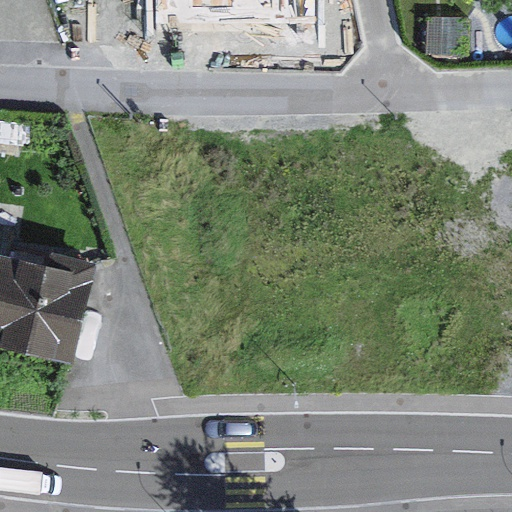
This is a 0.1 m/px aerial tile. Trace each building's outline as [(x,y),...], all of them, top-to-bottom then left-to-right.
[(306,0),(182,0),(183,17),(212,18),(211,31),(250,32),(250,19),(288,19),(288,14),(306,14),(306,0)] [(354,193),(358,141),(316,138),(312,190),(354,193)] [(511,169),(498,168),(491,237),(511,239),(511,169)] [(292,224),(340,224),(339,199),(292,200),(292,224)] [(97,360),(122,263),(111,260),(0,231),(0,317),(8,319),(3,336),(97,360)]
